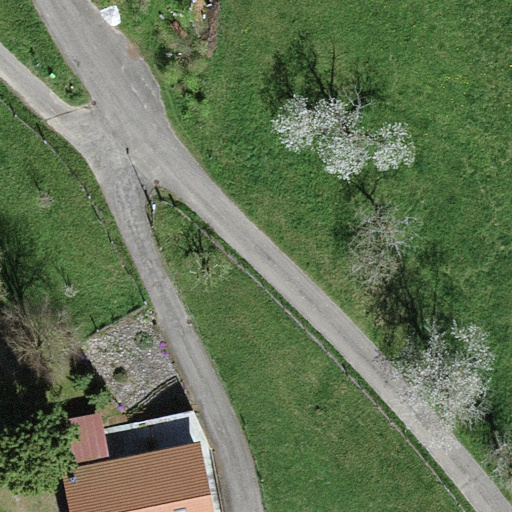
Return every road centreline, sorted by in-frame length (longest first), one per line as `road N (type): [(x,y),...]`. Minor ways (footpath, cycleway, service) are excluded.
road 1 (residential): [(141,125),(187,184),(346,343),(486,511)]
road 2 (residential): [(141,125),(114,164),(117,204),(218,421),(240,511)]
road 3 (track): [(0,57),(114,164)]
road 4 (unclassified): [(56,0),(141,125)]
